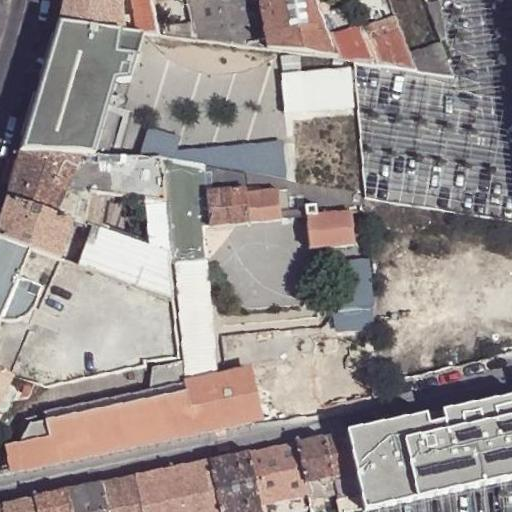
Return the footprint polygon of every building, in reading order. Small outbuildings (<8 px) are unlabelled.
[(126,32),(122,0),(63,0),(63,2),(59,23),(126,32)] [(130,0),(133,12),(137,12),(137,17),(134,17),(135,28),(139,27),(140,34),(144,34),(160,37),(158,27),(153,0),(130,0)] [(193,41),(231,46),(223,0),(186,0),(191,26),(193,41)] [(223,0),(231,46),(265,51),(257,0),(223,0)] [(257,0),(265,51),(336,62),(313,0),(257,0)] [(313,0),(336,62),(351,65),(375,69),(367,46),(364,40),(338,48),(320,0),(313,0)] [(440,45),(446,43),(439,3),(426,7),(440,45)] [(140,34),(126,32),(59,23),(55,40),(53,46),(20,157),(94,160),(108,160),(121,112),(109,109),(116,85),(131,82),(144,34),(140,34)] [(193,41),(191,26),(158,27),(160,37),(193,41)] [(409,74),(412,75),(406,57),(399,36),(367,46),(375,69),(385,70),(409,74)] [(412,75),(452,82),(440,45),(406,57),(412,75)] [(345,72),(276,76),(280,115),(348,110),(345,72)] [(149,134),(141,161),(162,161),(204,169),(247,176),(287,183),(282,144),(175,154),(178,143),(149,134)] [(14,179),(7,201),(53,217),(67,185),(74,190),(165,202),(162,161),(141,161),(108,160),(94,160),(20,157),(14,179)] [(204,169),(162,161),(165,202),(169,257),(170,265),(174,265),(206,263),(203,229),(209,229),(206,186),(204,169)] [(227,173),(204,169),(206,186),(227,184),(227,173)] [(247,176),(227,173),(227,184),(228,192),(247,190),(247,176)] [(227,184),(206,186),(209,229),(281,222),(279,193),(248,195),(247,190),(228,192),(227,184)] [(361,197),(316,189),(317,211),(348,208),(362,208),(361,197)] [(1,219),(0,222),(0,240),(31,251),(61,261),(73,225),(53,217),(7,201),(1,219)] [(317,211),(318,218),(348,216),(348,208),(317,211)] [(348,216),(318,218),(303,220),(306,252),(351,248),(348,216)] [(91,230),(82,227),(80,234),(89,237),(90,231),(91,230)] [(169,257),(90,231),(89,237),(78,267),(173,302),(173,298),(170,265),(169,257)] [(0,240),(0,291),(14,298),(14,295),(30,301),(31,296),(40,299),(44,288),(20,280),(31,251),(0,240)] [(206,263),(174,265),(180,356),(181,362),(182,387),(216,382),(206,263)] [(367,263),(328,268),(341,312),(331,313),(341,359),(375,351),(367,263)] [(14,298),(0,291),(0,313),(4,316),(2,320),(3,320),(8,322),(15,323),(20,322),(26,319),(31,315),(34,311),(40,299),(31,296),(30,301),(14,295),(14,298)] [(384,335),(413,330),(409,306),(380,311),(384,335)] [(385,345),(394,380),(421,374),(413,338),(385,345)] [(163,442),(183,438),(239,426),(242,425),(242,403),(245,403),(248,403),(251,400),(253,397),(254,393),(253,390),(251,386),(245,384),(182,387),(181,362),(151,369),(155,390),(147,392),(41,414),(36,418),(31,420),(8,460),(11,474),(163,442)] [(151,369),(150,369),(147,392),(155,390),(151,369)] [(0,401),(12,379),(0,372),(0,401)] [(242,403),(242,425),(260,421),(254,393),(253,397),(251,400),(248,403),(245,403),(242,403)] [(511,398),(477,406),(436,415),(412,420),(359,431),(346,433),(355,474),(363,511),(373,511),(511,481),(511,398)] [(322,438),(334,494),(334,495),(349,492),(346,476),(355,474),(346,433),(339,435),(328,437),(322,438)] [(308,500),(334,494),(322,438),(308,441),(296,443),(306,493),(308,500)] [(257,503),(306,493),(296,443),(260,451),(247,454),(257,503)] [(218,511),(259,511),(257,503),(247,454),(208,462),(218,511)] [(218,511),(208,462),(195,464),(134,478),(140,511),(218,511)] [(107,483),(99,485),(104,511),(140,511),(134,478),(107,483)] [(104,511),(99,485),(71,491),(64,493),(68,511),(104,511)] [(2,511),(68,511),(64,493),(21,502),(1,506),(2,511)]
